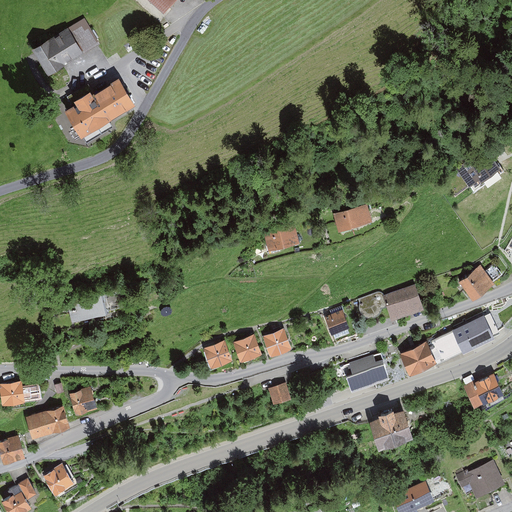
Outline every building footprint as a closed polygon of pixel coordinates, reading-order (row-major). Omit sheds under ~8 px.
[(83,20),(47,43),(46,41),(33,49),(48,73),(61,65),(61,64),(97,41),(83,20)] [(73,106),(66,110),(85,142),(108,128),(103,121),(133,103),(118,79),(91,95),(85,86),(68,97),(73,106)] [(457,170),(473,192),(501,171),(484,149),(457,170)] [(340,231),(371,221),(366,204),(334,214),(340,231)] [(265,232),(270,249),(297,242),(293,224),(265,232)] [(481,263),(458,280),(472,298),(495,281),(492,277),(500,271),(494,263),(486,270),(481,263)] [(415,282),(384,294),(382,292),(381,291),(377,291),(359,299),(360,302),(359,307),(361,311),(365,315),(372,317),(377,315),(381,311),(382,307),(387,305),(392,317),(424,306),(415,282)] [(119,287),(69,301),(75,322),(109,313),(108,308),(124,304),(119,287)] [(343,308),(325,315),(332,332),(349,324),(343,308)] [(426,340),(402,351),(411,370),(433,359),(434,362),(493,334),(484,315),(427,341),(426,340)] [(284,325),(263,334),(271,353),(292,344),(284,325)] [(254,332),(233,340),(241,359),(262,350),(254,332)] [(225,338),(204,346),(211,365),(232,356),(225,338)] [(343,364),(350,388),(390,375),(382,352),(343,364)] [(511,387),(502,369),(468,386),(478,406),(511,389),(511,387)] [(37,385),(22,388),(21,381),(0,384),(3,402),(39,397),(37,385)] [(267,388),(273,401),(289,395),(284,381),(267,388)] [(70,392),(75,410),(95,404),(89,386),(70,392)] [(28,417),(33,434),(68,423),(62,406),(28,417)] [(379,413),(380,417),(371,420),(378,442),(409,433),(402,410),(393,413),(392,409),(379,413)] [(18,435),(0,439),(0,447),(3,460),(23,455),(18,435)] [(468,468),(456,474),(462,486),(470,482),(476,495),(505,481),(494,458),(469,470),(468,468)] [(63,460),(43,472),(54,491),(75,478),(63,460)] [(28,476),(18,482),(26,495),(36,490),(28,476)] [(426,478),(392,493),(400,511),(410,511),(418,508),(417,505),(434,497),(426,478)] [(26,495),(18,482),(11,487),(14,491),(2,498),(10,511),(17,511),(31,504),(26,495)] [(495,502),(489,492),(475,498),(481,509),(495,502)]
